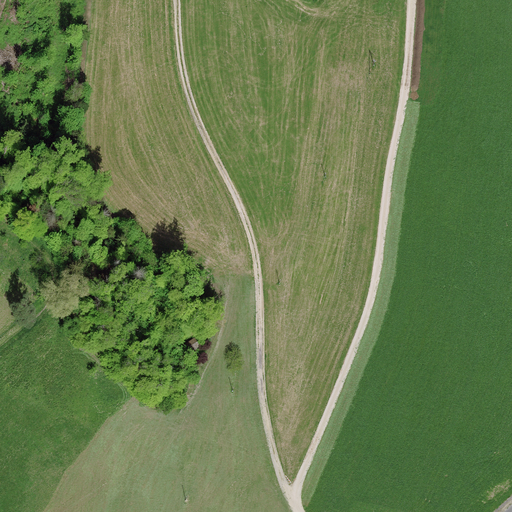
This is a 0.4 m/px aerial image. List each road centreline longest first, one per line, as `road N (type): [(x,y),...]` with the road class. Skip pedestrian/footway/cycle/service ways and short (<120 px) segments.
road 1 (track): [(176,0),(190,98),(258,276),(260,389),(276,468),(298,511)]
road 2 (track): [(292,503),(369,304),(405,78),(409,0)]
road 3 (track): [(0,196),(46,247),(52,267),(51,297),(0,348)]
